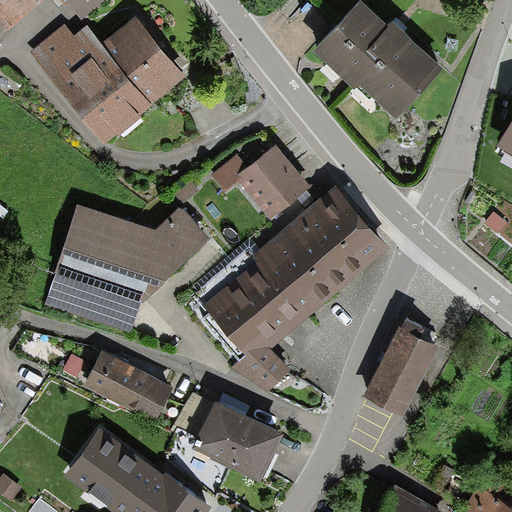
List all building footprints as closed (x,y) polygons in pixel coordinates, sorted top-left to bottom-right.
[(0,0),(0,34),(40,0),(0,0)] [(393,20),(388,25),(363,1),(314,52),(354,89),(361,82),(397,117),(444,68),(393,20)] [(67,24),(32,52),(105,144),(117,134),(120,138),(144,118),(142,115),(188,79),(137,14),(101,42),(88,26),(76,35),(67,24)] [(511,120),(498,146),(511,153),(511,120)] [(239,182),(270,221),(313,187),(279,145),(252,167),(240,151),(210,175),(225,193),(239,182)] [(270,350),(388,248),(335,187),(256,255),(249,247),(194,294),(210,314),(204,319),(240,361),(234,367),(264,392),(288,372),(270,350)] [(157,230),(78,207),(46,305),(132,333),(142,301),(146,302),(210,239),(181,207),(157,230)] [(400,328),(365,397),(403,416),(438,348),(432,344),(436,335),(406,320),(401,329),(400,328)] [(154,423),(173,386),(104,351),(85,388),(154,423)] [(85,361),(72,354),(64,370),(76,377),(85,361)] [(213,402),(193,391),(174,425),(194,436),(213,402)] [(260,482),(283,435),(216,401),(192,449),(260,482)] [(208,511),(212,506),(168,474),(165,478),(162,475),(101,428),(65,475),(115,511),(208,511)] [(478,492),(466,511),(511,511),(511,476),(502,471),(487,497),(478,492)] [(4,475),(0,479),(0,492),(11,501),(21,487),(4,475)] [(443,511),(396,485),(380,511),(443,511)]
